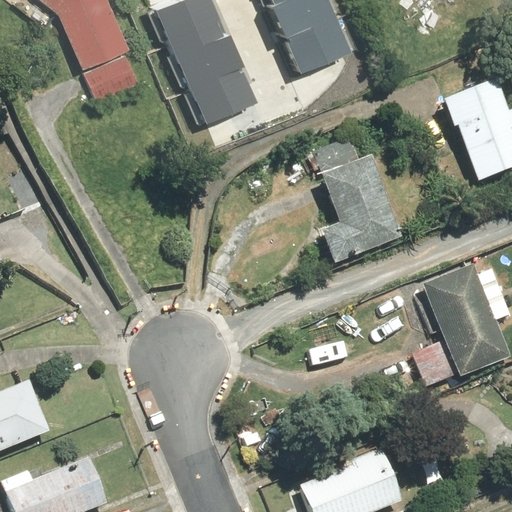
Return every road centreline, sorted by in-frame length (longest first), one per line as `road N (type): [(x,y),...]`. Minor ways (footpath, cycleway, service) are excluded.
road 1 (unknown): [(176,353),(279,291),(511,205)]
road 2 (residential): [(217,511),(180,419),(176,353)]
